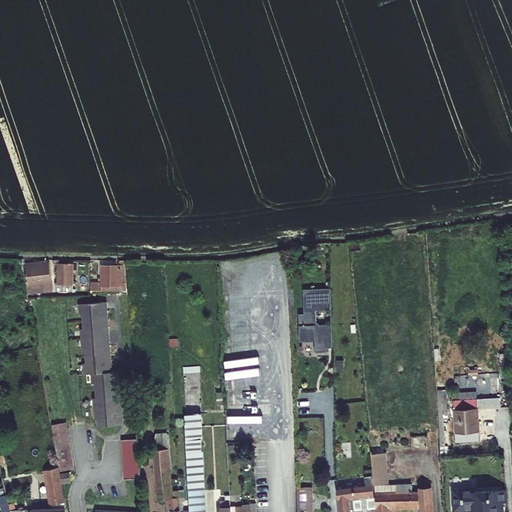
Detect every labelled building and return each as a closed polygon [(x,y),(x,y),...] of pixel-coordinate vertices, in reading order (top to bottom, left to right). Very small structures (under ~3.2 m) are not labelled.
[(91,282),(91,290),(122,290),(122,289),(127,289),(125,261),(120,261),(120,265),(102,265),(102,286),(99,286),(99,282),(91,282)] [(28,280),(29,292),(40,292),(53,291),(49,262),(27,265),(29,280),(28,280)] [(58,265),(57,282),(55,282),(56,290),(73,290),(73,263),(59,263),(58,263),(58,265)] [(251,285),(250,279),(225,283),(226,288),(251,285)] [(332,309),(331,289),(304,290),(305,314),(299,315),(301,342),(315,341),(316,353),(328,352),(328,348),(334,348),(332,323),(321,324),(318,321),(317,310),(332,309)] [(256,292),(222,294),(223,301),(256,300),(256,292)] [(96,420),(96,428),(120,428),(115,374),(109,375),(103,305),(74,307),(74,317),(79,316),(80,332),(75,332),(77,353),(82,352),(83,367),(78,368),(79,378),(86,377),(87,387),(92,387),(93,401),(89,401),(91,421),(96,420)] [(256,306),(224,311),(225,318),(257,313),(256,306)] [(225,379),(260,377),(258,357),(248,358),(248,353),(258,353),(257,333),(224,335),(225,345),(224,345),(224,358),(225,379)] [(446,389),(437,390),(441,455),(446,455),(444,419),(448,419),(446,389)] [(501,408),(501,398),(480,399),(480,408),(501,408)] [(454,409),(455,433),(480,431),(477,399),(460,400),(453,400),(454,409)] [(190,511),(231,511),(231,507),(230,495),(226,495),(226,500),(221,501),(221,507),(219,507),(219,511),(204,511),(200,414),(185,414),(190,510),(190,511)] [(68,470),(60,423),(46,426),(55,470),(42,472),(49,506),(62,505),(58,485),(67,483),(65,473),(56,475),(55,472),(68,470)] [(456,442),(480,440),(480,431),(455,433),(456,442)] [(180,511),(179,490),(172,490),(167,433),(156,434),(154,442),(154,449),(158,499),(166,499),(167,511),(170,511),(169,511),(180,511)] [(118,442),(121,483),(137,482),(134,442),(118,442)] [(374,474),(388,472),(386,452),(373,454),(373,451),(371,451),(374,474)] [(374,474),(375,485),(389,483),(388,472),(374,474)] [(337,487),(339,511),(350,511),(350,498),(375,495),(372,475),(366,476),(367,484),(337,487)] [(375,485),(376,493),(397,492),(397,484),(375,485)] [(412,484),(397,484),(397,492),(376,493),(377,511),(390,511),(389,507),(413,506),(411,492),(412,492),(412,484)] [(420,511),(433,511),(432,486),(419,487),(419,492),(420,506),(420,511)] [(313,511),(312,487),(297,488),(298,511),(313,511)] [(454,489),(455,510),(474,509),(473,511),(503,511),(503,501),(507,501),(506,490),(474,491),(474,488),(454,489)] [(180,511),(190,511),(190,510),(183,510),(182,501),(185,501),(184,489),(179,490),(180,511)] [(411,492),(413,506),(420,506),(419,492),(412,492),(411,492)] [(11,511),(11,510),(9,504),(7,495),(0,496),(0,500),(2,511),(11,511)]
